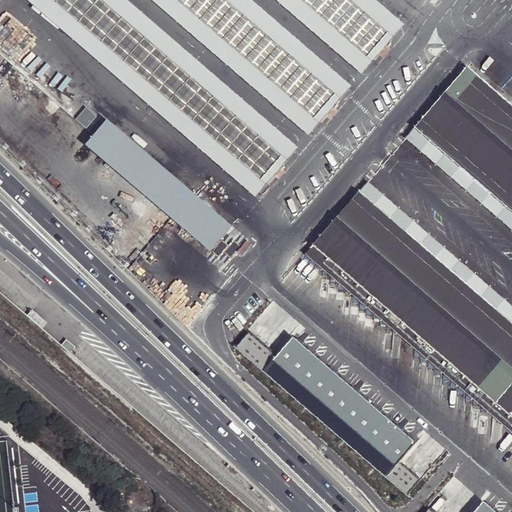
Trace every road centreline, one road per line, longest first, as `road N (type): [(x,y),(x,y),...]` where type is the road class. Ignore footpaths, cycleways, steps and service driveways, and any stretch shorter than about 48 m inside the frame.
road 1 (motorway): [(347,511),(0,169)]
road 2 (motorway): [(0,218),(192,401)]
road 3 (motorway): [(0,247),(138,370),(192,401)]
road 4 (motorway): [(192,401),(307,511)]
road 5 (unknown): [(286,252),(195,342)]
